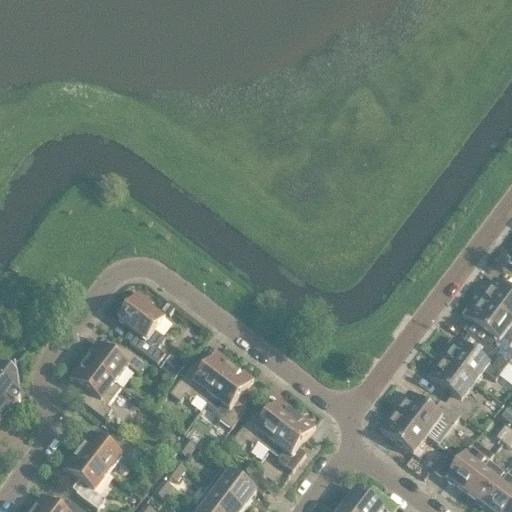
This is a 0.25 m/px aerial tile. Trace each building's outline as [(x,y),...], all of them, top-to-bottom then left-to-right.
[(511,294),(494,280),(479,299),(511,324),(511,294)] [(117,321),(136,335),(128,345),(157,366),(164,356),(157,351),(159,347),(159,342),(151,336),(164,319),(150,308),(152,305),(138,294),(117,321)] [(487,350),(502,361),(503,361),(507,365),(511,358),(511,352),(507,349),(511,342),(511,324),(479,299),(465,318),(489,337),(482,347),(487,350)] [(475,385),(483,374),(494,382),(507,365),(503,361),(502,361),(487,350),(480,359),(455,341),(452,339),(443,350),(446,353),(441,360),(475,385)] [(90,357),(85,364),(114,385),(127,368),(138,376),(146,365),(125,349),(117,359),(96,343),(88,355),(90,357)] [(216,354),(200,375),(191,368),(169,396),(179,404),(185,396),(189,399),(195,398),(195,397),(206,405),(211,399),(232,370),(226,365),(228,362),(216,354)] [(164,370),(176,378),(185,366),(173,358),(164,370)] [(6,369),(0,364),(0,422),(0,421),(0,417),(11,403),(15,404),(19,402),(20,397),(14,360),(13,361),(14,368),(6,369)] [(459,418),(459,419),(464,422),(477,405),(466,396),(475,385),(441,360),(427,378),(451,397),(444,406),(444,407),(459,418)] [(69,380),(90,395),(82,405),(103,421),(111,411),(107,408),(120,390),(114,385),(85,364),(80,370),(77,368),(69,380)] [(216,420),(231,431),(246,410),(237,402),(253,381),(241,373),(239,375),(232,370),(211,399),(221,407),(215,414),(216,420)] [(393,413),(427,438),(438,447),(438,446),(437,445),(443,436),(448,426),(452,428),(459,419),(459,418),(444,407),(444,406),(440,403),(432,412),(408,394),(393,413)] [(278,401),(263,422),(253,414),(231,443),(241,450),(247,443),(251,446),(256,445),(257,444),(269,452),(273,446),(294,417),(288,412),(290,409),(278,401)] [(511,425),(511,414),(506,410),(501,417),(511,425)] [(418,450),(427,438),(393,413),(379,432),(413,457),(418,461),(424,454),(418,450)] [(303,419),(301,422),(294,417),(273,446),(282,453),(278,459),(278,464),(292,474),(305,456),(298,450),(315,428),(303,419)] [(495,439),(502,444),(511,432),(504,427),(495,439)] [(509,449),(511,445),(511,433),(511,432),(502,444),(509,449)] [(84,447),(79,454),(107,475),(121,458),(131,466),(139,455),(118,439),(111,449),(90,433),(81,445),(84,447)] [(186,459),(195,447),(187,441),(178,452),(186,459)] [(450,484),(450,483),(465,494),(486,466),(492,458),(491,457),(490,459),(485,456),(487,454),(473,444),(446,480),(447,481),(447,482),(450,484)] [(442,479),(456,461),(445,452),(431,471),(442,479)] [(71,458),(62,470),(83,485),(76,495),(97,511),(104,501),(94,493),(107,475),(79,454),(74,460),(71,458)] [(176,483),(186,470),(177,464),(167,476),(176,483)] [(504,479),(508,475),(501,469),(497,474),(486,466),(465,494),(479,505),(478,506),(482,508),(482,507),(483,508),(504,479)] [(223,469),(209,488),(215,493),(215,492),(240,511),(242,511),(256,494),(244,484),(223,469)] [(264,475),(255,469),(252,473),(261,479),(264,475)] [(483,509),(486,511),(487,511),(488,511),(508,511),(511,507),(511,472),(511,471),(508,475),(504,479),(483,508),(483,509)] [(270,487),(261,479),(252,473),(244,484),(256,494),(257,493),(262,498),(270,487)] [(163,500),(172,488),(163,481),(154,494),(163,500)] [(203,511),(240,511),(215,492),(215,493),(209,488),(195,506),(201,511),(203,511)] [(342,510),(344,511),(382,511),(383,511),(381,509),(387,500),(372,489),(366,498),(356,491),(342,510)] [(35,511),(34,511),(81,511),(70,503),(62,511),(61,511),(41,497),(33,508),(35,511)]
